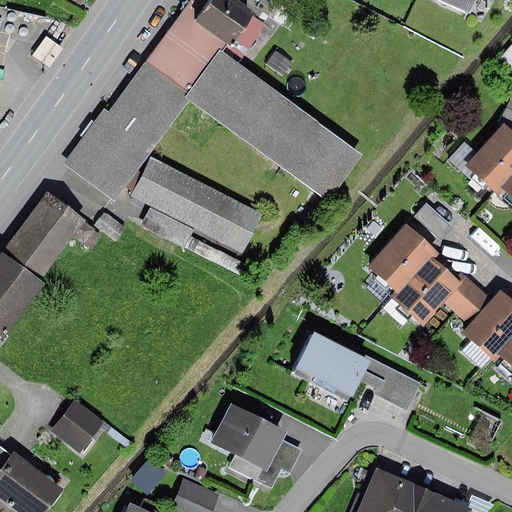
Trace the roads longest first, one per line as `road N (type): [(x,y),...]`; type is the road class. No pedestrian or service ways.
road 1 (residential): [(286,511),(348,443),(373,433),(511,492)]
road 2 (primary): [(131,0),(0,180)]
